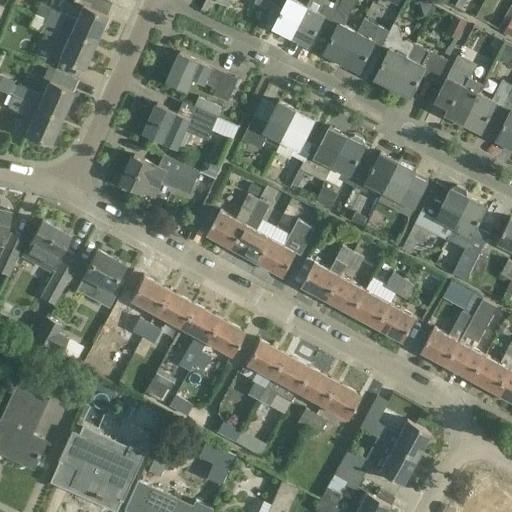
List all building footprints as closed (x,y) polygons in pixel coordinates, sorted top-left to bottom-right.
[(270,0),(284,7),(274,26),(292,35),(307,5),(296,0),(270,0)] [(341,0),(337,9),(328,27),(335,31),(325,51),(343,60),(358,30),(345,24),(356,0),(341,0)] [(336,0),(333,8),(337,9),(341,0),(336,0)] [(467,0),(448,0),(463,9),(467,0)] [(60,26),(71,31),(95,41),(107,15),(83,5),(76,19),(39,3),(34,14),(45,19),(60,26)] [(307,5),(292,35),(310,44),(321,23),(328,27),(337,9),(333,8),(325,4),(320,12),(307,5)] [(460,33),(466,21),(460,17),(455,15),(448,27),(445,33),(457,39),(460,33)] [(358,30),(343,60),(361,70),(371,49),(378,52),(390,30),(364,18),(358,30)] [(55,37),(60,26),(45,19),(40,31),(55,37)] [(393,86),(415,42),(407,38),(403,39),(399,24),(394,22),(390,30),(378,52),(386,56),(375,77),(393,86)] [(83,68),(95,41),(71,31),(59,57),(83,68)] [(447,58),(415,42),(393,86),(412,95),(422,74),(436,81),(447,58)] [(511,58),(511,46),(506,44),(498,59),(509,64),(511,58)] [(238,78),(180,52),(168,80),(188,89),(194,76),(217,87),(214,94),(228,100),(238,78)] [(474,71),(455,61),(435,100),(436,101),(434,104),(447,110),(446,113),(464,121),(479,91),(483,83),(471,77),(474,71)] [(0,89),(8,93),(14,81),(0,75),(0,89)] [(17,84),(12,94),(25,100),(37,106),(62,117),(73,90),(49,80),(42,95),(17,84)] [(493,110),(500,113),(511,89),(511,84),(510,83),(504,94),(509,96),(508,97),(496,91),(492,98),(480,92),(484,84),(483,83),(464,121),(482,131),(493,110)] [(511,89),(500,113),(507,117),(497,138),(511,145),(511,89)] [(20,112),(25,100),(12,94),(8,106),(7,107),(20,112)] [(223,106),(198,96),(195,105),(219,115),(223,106)] [(275,151),(276,152),(298,110),(279,100),(270,120),(255,113),(244,137),(262,146),(269,132),(282,138),(275,151)] [(189,117),(157,103),(145,131),(179,146),(186,131),(208,140),(219,116),(213,113),(194,105),(189,117)] [(50,144),(62,117),(37,106),(25,133),(50,144)] [(293,154),(304,160),(312,143),(305,139),(315,118),(298,110),(276,152),(290,158),(293,154)] [(300,168),(325,180),(333,164),(348,135),(330,126),(320,147),(312,143),(304,160),(300,168)] [(362,139),(353,134),(349,135),(348,135),(333,164),(343,169),(339,177),(355,185),(363,169),(356,165),(366,144),(363,142),(362,139)] [(363,169),(355,185),(367,191),(371,183),(384,190),(378,199),(379,200),(399,160),(381,151),(370,172),(363,169)] [(164,154),(159,165),(135,154),(122,182),(155,197),(162,180),(173,184),(176,178),(192,185),(199,169),(180,161),(164,154)] [(417,170),(399,160),(379,200),(411,216),(429,178),(416,172),(417,170)] [(200,170),(215,177),(220,165),(211,161),(203,162),(200,170)] [(298,171),(292,182),(299,185),(304,174),(298,171)] [(262,188),(251,182),(247,191),(258,196),(262,188)] [(316,200),(327,205),(335,190),(323,185),(316,200)] [(427,201),(416,223),(448,238),(470,196),(467,195),(467,190),(457,185),(451,187),(441,208),(427,201)] [(253,210),(260,198),(249,193),(243,204),(253,210)] [(470,196),(448,238),(467,247),(455,271),(467,278),(470,273),(480,253),(479,253),(481,250),(490,233),(477,226),(487,205),(470,196)] [(247,222),(233,246),(259,260),(272,236),(258,228),(271,204),(260,198),(253,210),(247,222)] [(0,244),(2,245),(9,210),(0,208),(0,244)] [(233,246),(247,222),(236,216),(221,208),(208,232),(233,246)] [(356,211),(352,220),(363,225),(367,216),(356,211)] [(511,247),(511,217),(499,240),(511,247)] [(259,260),(284,274),(297,251),(301,253),(315,228),(298,218),(285,243),(272,236),(259,260)] [(69,235),(42,220),(23,254),(50,269),(69,235)] [(23,238),(10,232),(0,252),(0,272),(6,275),(23,238)] [(412,232),(404,247),(417,253),(425,238),(412,232)] [(302,282),(328,297),(354,250),(343,244),(330,268),(314,260),(302,282)] [(123,263),(97,249),(84,274),(75,289),(108,308),(117,291),(110,287),(123,263)] [(354,250),(346,264),(358,271),(365,256),(354,250)] [(480,253),(470,273),(480,277),(489,257),(480,253)] [(75,263),(63,257),(41,297),(53,304),(75,263)] [(511,279),(511,277),(511,260),(508,259),(501,274),(511,279)] [(397,292),(405,278),(393,272),(386,286),(397,292)] [(116,346),(132,355),(142,336),(149,323),(155,311),(168,288),(142,274),(133,292),(130,297),(143,304),(136,316),(133,314),(116,346)] [(353,311),(365,289),(340,275),(328,297),(353,311)] [(397,292),(407,297),(415,283),(405,278),(397,292)] [(168,288),(155,311),(181,325),(193,302),(168,288)] [(365,289),(353,311),(378,325),(390,302),(365,289)] [(447,363),(483,297),(473,292),(464,310),(462,309),(449,334),(435,325),(422,349),(447,363)] [(483,297),(447,363),(473,377),(486,353),(472,346),(476,339),(479,341),(498,306),(483,297)] [(206,339),(219,316),(193,302),(181,325),(195,333),(181,358),(192,364),(206,339)] [(391,303),(378,325),(404,339),(416,317),(391,303)] [(63,323),(47,314),(35,337),(50,345),(51,345),(61,351),(69,336),(58,331),(63,323)] [(244,330),(219,316),(206,339),(231,353),(244,330)] [(142,336),(153,341),(160,329),(149,323),(142,336)] [(258,338),(245,361),(271,375),(284,352),(258,338)] [(498,391),(511,367),(511,364),(511,339),(500,361),(486,353),(473,377),(498,391)] [(105,356),(122,365),(127,357),(109,347),(105,356)] [(200,350),(193,364),(203,369),(211,355),(200,350)] [(265,385),(258,399),(269,405),(276,392),(290,400),(296,389),(309,365),(284,352),(271,375),(265,385)] [(511,364),(511,367),(498,391),(511,398),(511,364)] [(334,379),(309,365),(296,389),(290,400),(290,401),(291,401),(297,389),(322,402),(334,379)] [(174,382),(155,372),(144,392),(163,402),(174,382)] [(253,382),(247,393),(258,399),(265,385),(254,379),(253,382)] [(360,393),(334,379),(322,402),(347,416),(360,393)] [(47,397),(18,384),(1,421),(0,420),(0,451),(0,452),(2,449),(33,464),(44,441),(30,434),(47,397)] [(196,394),(183,387),(178,396),(176,394),(169,406),(186,415),(193,404),(191,403),(196,394)] [(308,428),(316,413),(305,406),(297,422),(308,428)] [(316,413),(308,428),(318,434),(327,418),(316,413)] [(360,426),(383,439),(389,428),(366,415),(360,426)] [(398,433),(389,428),(383,439),(392,444),(416,457),(430,432),(406,418),(398,433)] [(241,429),(222,420),(216,431),(235,441),(241,429)] [(71,430),(57,460),(77,469),(70,483),(108,500),(110,495),(122,500),(144,452),(130,445),(124,456),(79,436),(80,435),(71,430)] [(214,455),(231,463),(236,453),(220,444),(214,455)] [(416,457),(392,444),(378,469),(401,483),(416,457)] [(371,460),(349,447),(340,462),(363,475),(371,460)] [(354,490),(363,475),(340,462),(332,477),(354,490)] [(136,482),(124,509),(130,511),(210,511),(212,507),(194,499),(192,505),(146,484),(146,483),(137,479),(137,480),(136,482)] [(281,479),(271,504),(288,511),(298,487),(281,479)] [(320,497),(320,498),(335,506),(341,495),(326,487),(320,497)] [(367,491),(354,511),(385,511),(390,504),(367,491)] [(313,509),(317,511),(344,511),(335,506),(320,498),(313,509)]
